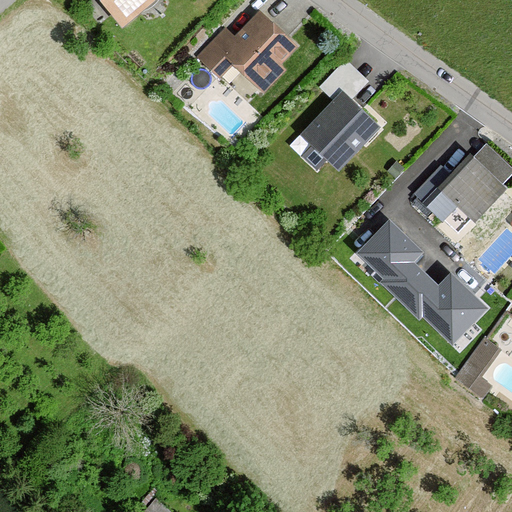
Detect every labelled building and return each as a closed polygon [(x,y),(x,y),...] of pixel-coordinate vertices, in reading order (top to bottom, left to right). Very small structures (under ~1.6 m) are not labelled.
[(152,0),(94,0),(118,28),(152,0)] [(295,49),(256,13),(205,68),(220,81),(230,70),(260,97),(285,71),(279,65),(295,49)] [(345,60),(316,89),(329,101),(298,133),(334,169),(375,126),(351,102),(369,83),(345,60)] [(502,185),(468,153),(435,188),(469,220),(502,185)] [(424,252),(389,219),(357,253),(453,344),(487,309),(450,274),(439,286),(414,262),(424,252)] [(458,373),(477,386),(504,348),(485,335),(458,373)]
